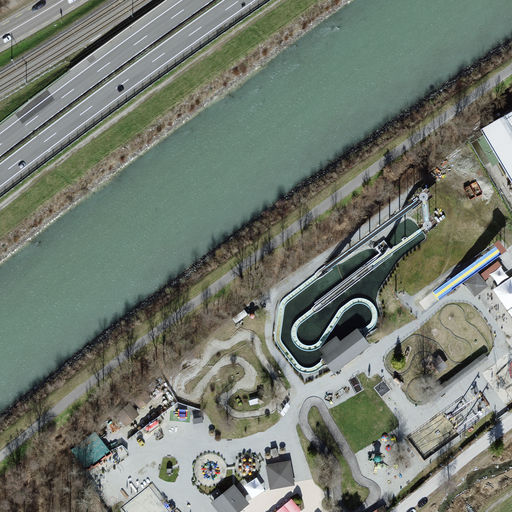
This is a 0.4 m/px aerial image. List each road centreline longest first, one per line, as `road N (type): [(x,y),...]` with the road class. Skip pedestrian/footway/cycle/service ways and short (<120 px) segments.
road 1 (track): [(511,68),(0,456)]
road 2 (track): [(0,207),(282,0)]
road 3 (motorway): [(0,176),(240,0)]
road 4 (motorway): [(196,0),(0,144)]
road 5 (unclassified): [(409,511),(511,433)]
